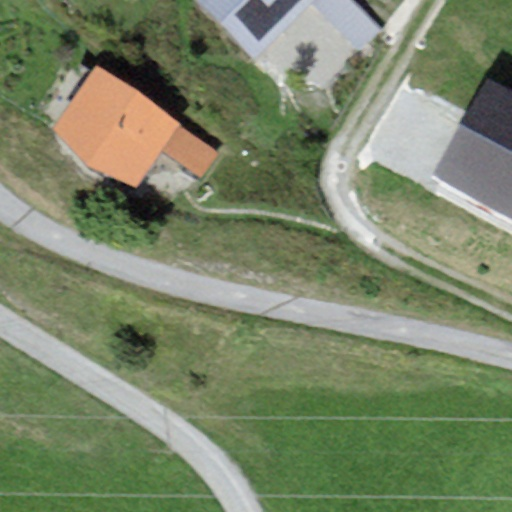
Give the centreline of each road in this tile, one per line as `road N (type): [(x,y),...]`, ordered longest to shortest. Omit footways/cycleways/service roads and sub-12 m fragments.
road 1 (residential): [(0,199),(28,225),(201,288),(511,357)]
road 2 (track): [(242,511),(223,476),(144,409),(0,319)]
